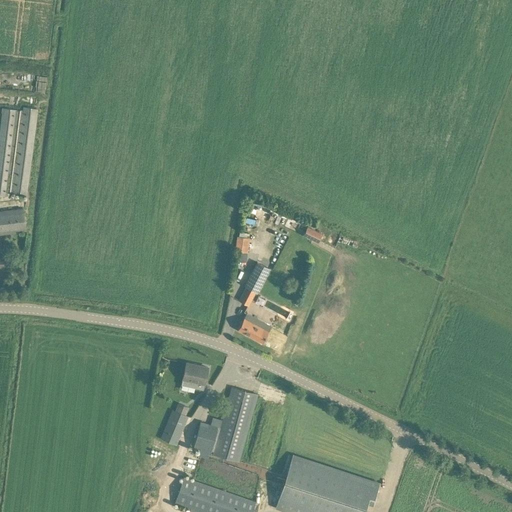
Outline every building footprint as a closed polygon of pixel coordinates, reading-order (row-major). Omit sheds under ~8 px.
[(45,92),(46,76),(36,75),(35,92),(45,92)] [(13,192),(26,194),(37,109),(23,107),(13,192)] [(0,194),(6,196),(6,192),(12,193),(13,192),(23,111),(17,110),(3,108),(0,130),(0,194)] [(0,234),(26,231),(23,208),(0,211),(0,234)] [(322,233),(307,226),(302,235),(318,242),(322,233)] [(238,236),(236,252),(247,253),(249,238),(238,236)] [(0,267),(12,265),(11,257),(0,258),(0,267)] [(246,287),(239,300),(248,305),(255,291),(257,292),(270,268),(257,262),(245,286),(246,287)] [(256,324),(259,320),(247,313),(243,320),(238,329),(263,342),(269,331),(256,324)] [(203,389),(204,383),(206,377),(208,367),(186,362),(184,372),(183,379),(181,385),(203,389)] [(239,462),(255,404),(257,394),(232,387),(229,397),(221,428),(201,422),(194,446),(214,452),(213,455),(239,462)] [(161,438),(176,444),(188,416),(172,410),(161,438)] [(380,484),(293,456),(276,507),(292,511),(370,511),(371,511),(366,510),(368,504),(373,506),(380,484)] [(160,484),(165,467),(152,463),(149,473),(151,474),(149,481),(160,484)] [(252,511),(256,502),(183,477),(174,503),(185,506),(184,510),(189,511),(252,511)]
